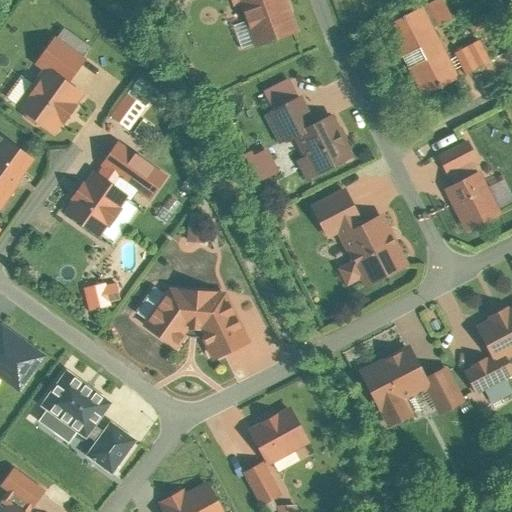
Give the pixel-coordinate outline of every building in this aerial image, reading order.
[(227,0),(229,4),(236,2),(252,46),(295,30),(283,0),(227,0)] [(460,75),(434,29),(449,20),(438,0),(428,0),(378,28),(417,99),(460,75)] [(32,63),(40,69),(13,105),(51,133),(82,92),(67,82),(84,58),(82,57),(89,47),(61,27),(54,36),(52,35),(32,63)] [(482,39),(457,51),(469,75),(493,62),(482,39)] [(261,90),(269,107),(266,108),(283,142),(293,137),(301,155),(293,159),(303,179),(348,156),(327,114),(308,123),(285,77),(261,90)] [(126,92),(109,115),(128,128),(145,105),(126,92)] [(0,204),(35,156),(2,133),(0,135),(0,204)] [(169,173),(118,138),(99,166),(150,200),(169,173)] [(468,138),(435,155),(448,179),(481,162),(468,138)] [(279,169),(268,146),(247,157),(259,179),(279,169)] [(60,211),(95,236),(96,235),(110,244),(138,206),(124,197),(126,194),(90,169),(60,211)] [(498,212),(476,170),(441,189),(463,231),(498,212)] [(511,190),(508,181),(494,187),(502,206),(511,201),(511,190)] [(344,188),(307,206),(324,240),(361,221),(344,188)] [(404,263),(378,212),(336,234),(349,260),(336,267),(345,285),(358,278),(362,285),(404,263)] [(119,280),(86,287),(91,309),(124,302),(119,280)] [(144,316),(139,324),(173,347),(186,327),(194,328),(208,358),(245,341),(222,289),(165,286),(162,291),(153,285),(135,310),(144,316)] [(511,375),(511,302),(470,325),(485,353),(460,366),(475,394),(511,375)] [(0,380),(15,391),(44,351),(5,323),(0,329),(0,380)] [(406,348),(355,373),(382,427),(408,414),(401,399),(425,387),(438,413),(463,401),(446,365),(421,377),(406,348)] [(227,357),(237,379),(246,374),(236,353),(227,357)] [(108,403),(65,371),(41,404),(49,410),(43,419),(57,430),(64,421),(85,436),(108,403)] [(287,404),(245,427),(265,463),(307,440),(287,404)] [(133,442),(111,424),(104,433),(96,427),(89,437),(96,443),(87,455),(110,473),(133,442)] [(262,459),(241,470),(259,503),(280,491),(262,459)] [(0,511),(23,511),(13,504),(17,499),(29,508),(44,489),(11,466),(0,481),(0,487),(0,511)] [(220,511),(201,475),(156,499),(163,511),(220,511)]
